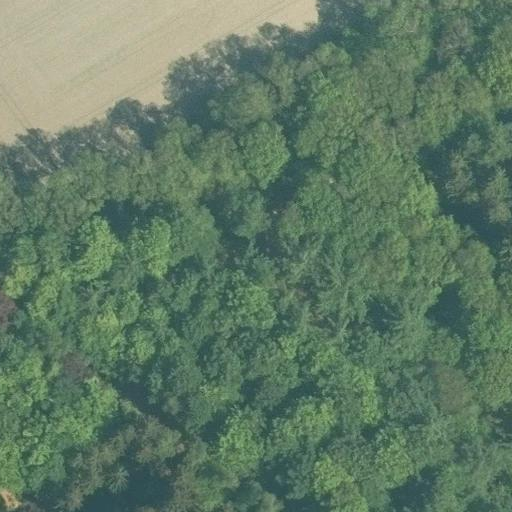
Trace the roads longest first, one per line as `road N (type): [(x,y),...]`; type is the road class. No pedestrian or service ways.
road 1 (track): [(0,256),(373,167),(451,125),(511,110)]
road 2 (track): [(0,274),(56,335),(284,511)]
